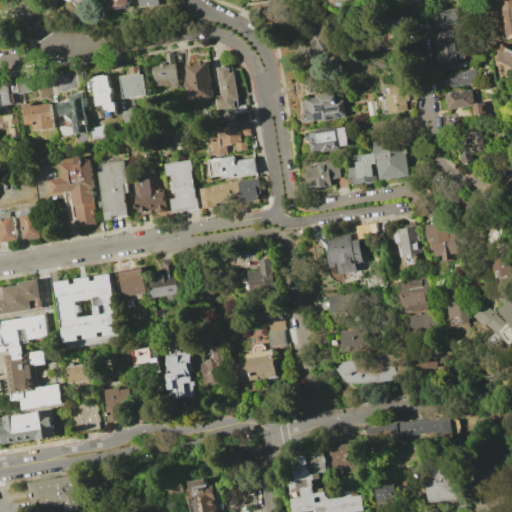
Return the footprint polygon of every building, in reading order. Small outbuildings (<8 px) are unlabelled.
[(128,0),(129,4),(127,5),(127,7),(113,9),(112,7),(109,7),(108,0),(128,0)] [(161,4),(159,0),(141,0),(143,8),(161,4)] [(500,2),(510,0),(511,0),(511,34),(506,36),(500,2)] [(439,10),(462,6),(466,24),(443,28),(439,10)] [(314,26),(326,46),(315,53),(302,33),(314,26)] [(437,31),(453,29),(456,50),(463,49),(466,66),(441,70),(436,40),(439,39),(437,31)] [(499,45),(511,51),(511,77),(500,71),(502,69),(489,62),(499,45)] [(177,85),(167,86),(167,84),(155,85),(152,67),(159,66),(159,64),(163,63),(164,65),(166,64),(164,52),(172,51),(177,85)] [(188,102),(185,84),(189,84),(186,65),(207,62),(213,98),(188,102)] [(138,66),(139,75),(142,74),(145,95),(123,98),(120,76),(129,75),(128,67),(138,66)] [(228,66),(229,73),(234,72),(238,99),(234,100),(235,106),(245,105),(246,111),(248,111),(250,121),(227,125),(225,115),(233,113),(233,109),(230,109),(230,108),(218,110),(216,96),(221,95),(217,68),(228,66)] [(449,75),(474,70),(477,84),(451,88),(449,75)] [(112,103),(114,102),(116,110),(109,111),(109,108),(103,109),(103,105),(96,106),(91,77),(107,74),(112,103)] [(30,91),(18,93),(18,92),(12,93),(10,83),(28,80),(30,91)] [(388,113),(385,93),(390,92),(389,84),(406,82),(409,100),(405,101),(407,110),(388,113)] [(0,83),(7,83),(11,103),(0,105),(0,83)] [(447,94),(472,90),(474,104),(483,102),(485,115),(475,117),(473,105),(449,109),(447,94)] [(311,97),(316,97),(316,94),(334,91),(335,101),(343,100),(346,117),(338,118),(338,119),(323,122),(323,120),(316,121),(316,119),(308,120),(307,114),(304,114),(303,101),(305,101),(309,96),(311,97)] [(81,93),(87,132),(74,134),(72,119),(66,114),(59,115),(57,102),(69,100),(68,95),(81,93)] [(376,115),(368,116),(366,103),(374,101),(376,115)] [(51,102),(55,128),(35,131),(34,123),(27,125),(24,104),(31,103),(32,105),(51,102)] [(133,122),(121,124),(119,111),(131,109),(133,122)] [(0,114),(15,112),(19,135),(6,138),(4,124),(0,125),(0,114)] [(245,136),(247,149),(236,151),(235,143),(227,145),(228,152),(214,154),(211,134),(221,133),(220,127),(249,123),(251,135),(245,136)] [(90,128),(104,126),(106,137),(92,139),(90,128)] [(345,127),(347,146),(341,147),(342,149),(323,152),(323,150),(312,152),(310,140),(306,141),(305,133),(316,131),(315,129),(339,126),(339,128),(345,127)] [(482,130),(485,152),(471,154),(472,163),(462,165),(459,147),(468,146),(467,139),(472,139),(471,132),(482,130)] [(382,141),(382,145),(405,142),(406,154),(405,154),(409,176),(381,180),(378,158),(375,158),(374,142),(382,141)] [(377,181),(355,185),(354,182),(348,183),(346,174),(349,173),(347,160),(358,159),(358,156),(374,153),(376,164),(371,164),(373,175),(376,174),(377,181)] [(80,155),(80,159),(89,157),(93,187),(91,187),(95,209),(94,209),(96,222),(78,224),(73,190),(53,194),(51,179),(63,177),(61,164),(62,163),(61,158),(80,155)] [(234,156),(235,160),(254,158),(256,173),(224,178),(223,174),(211,176),(208,160),(234,156)] [(309,189),(305,167),(326,164),(326,161),(337,159),(339,178),(330,179),(331,186),(309,189)] [(125,194),(128,216),(106,219),(99,171),(103,170),(102,164),(124,160),(129,193),(125,194)] [(191,171),(196,198),(197,197),(199,208),(173,212),(171,198),(176,198),(175,192),(171,193),(169,181),(173,181),(172,175),(167,176),(165,164),(191,160),(192,171),(191,171)] [(155,175),(157,189),(162,189),(165,208),(138,212),(135,193),(140,192),(138,178),(155,175)] [(258,179),(260,192),(256,193),(257,199),(241,202),(240,199),(237,182),(258,179)] [(215,206),(202,208),(199,188),(237,182),(240,199),(215,203),(215,206)] [(30,209),(31,213),(37,212),(41,238),(29,240),(29,238),(23,239),(20,216),(18,217),(17,211),(30,209)] [(18,240),(1,242),(0,235),(0,217),(2,217),(1,213),(15,211),(16,217),(14,217),(18,240)] [(424,226),(450,221),(456,253),(450,254),(452,260),(442,262),(440,255),(435,256),(433,250),(429,251),(424,226)] [(375,223),(378,236),(357,239),(355,226),(375,223)] [(417,227),(421,253),(399,256),(398,248),(401,248),(400,242),(396,243),(394,234),(399,234),(398,230),(417,227)] [(350,234),(351,241),(358,240),(362,262),(355,263),(356,270),(339,273),(337,262),(335,262),(335,266),(329,267),(326,250),(329,249),(327,237),(350,234)] [(492,257),(508,254),(511,277),(511,283),(497,285),(492,257)] [(274,286),(270,258),(257,260),(258,268),(246,271),(250,291),(274,286)] [(179,293),(153,297),(151,284),(161,283),(160,276),(164,275),(161,260),(174,259),(179,293)] [(143,268),(147,292),(139,294),(140,296),(131,298),(131,295),(124,297),(121,282),(124,281),(123,276),(135,274),(134,269),(143,268)] [(110,273),(120,333),(105,336),(105,331),(99,332),(100,336),(86,339),(85,334),(79,335),(80,339),(65,342),(56,282),(71,280),(72,284),(76,283),(76,279),(91,277),(91,281),(96,280),(95,275),(110,273)] [(378,285),(369,287),(368,275),(376,274),(378,285)] [(397,283),(428,278),(432,302),(428,302),(429,308),(405,313),(404,306),(401,306),(397,283)] [(38,280),(41,299),(31,300),(32,310),(0,314),(0,287),(19,285),(18,282),(38,280)] [(328,296),(331,314),(345,311),(344,306),(356,304),(354,292),(328,296)] [(284,319),(283,319),(267,322),(250,325),(245,300),(279,293),(284,319)] [(511,327),(498,309),(504,304),(500,299),(507,294),(511,299),(511,298),(511,327)] [(444,298),(464,296),(467,320),(462,325),(447,327),(444,298)] [(473,317),(484,304),(506,321),(496,333),(486,325),(484,327),(473,317)] [(409,316),(421,315),(421,314),(432,312),(435,329),(424,330),(423,327),(410,328),(409,316)] [(0,321),(45,314),(48,336),(21,341),(12,342),(0,344),(0,321)] [(269,347),(286,344),(283,330),(285,330),(283,319),(267,322),(269,333),(267,333),(269,347)] [(364,349),(343,352),(340,331),(361,328),(364,349)] [(21,341),(23,354),(30,352),(30,354),(43,352),(45,365),(30,367),(33,380),(34,379),(36,389),(59,385),(62,405),(23,411),(22,401),(13,402),(5,356),(14,355),(12,342),(21,341)] [(264,347),(265,351),(272,350),(276,375),(251,381),(249,373),(236,375),(234,362),(247,360),(246,354),(253,353),(252,349),(255,346),(261,345),(264,347)] [(127,350),(155,346),(158,363),(129,368),(127,350)] [(223,347),(226,372),(219,373),(220,381),(204,383),(203,377),(206,377),(206,375),(202,375),(201,365),(205,365),(204,363),(206,363),(206,360),(209,360),(209,362),(213,362),(211,349),(223,347)] [(171,398),(192,394),(190,384),(192,383),(191,379),(194,379),(188,350),(183,351),(183,348),(164,351),(164,356),(163,356),(165,372),(163,372),(166,389),(169,388),(171,398)] [(335,368),(345,383),(370,384),(407,378),(403,351),(346,360),(335,368)] [(414,357),(441,358),(440,363),(436,363),(436,368),(414,368),(414,357)] [(73,362),(74,366),(90,364),(93,380),(89,381),(90,383),(76,385),(75,383),(69,384),(66,363),(73,362)] [(118,388),(119,390),(128,389),(129,397),(120,398),(121,406),(118,407),(120,420),(107,422),(105,405),(107,405),(105,390),(118,388)] [(100,428),(76,431),(72,404),(96,401),(100,428)] [(0,417),(50,410),(52,417),(53,417),(55,426),(53,427),(55,437),(3,444),(1,427),(2,427),(0,417)] [(446,415),(450,435),(370,448),(366,428),(446,415)] [(329,446),(361,441),(366,470),(334,476),(329,446)] [(313,480),(315,494),(321,493),(321,494),(326,493),(327,497),(331,500),(347,497),(349,494),(359,492),(360,496),(363,496),(365,510),(353,511),(318,511),(318,510),(306,511),(295,511),(290,482),(297,481),(293,458),(324,453),(327,471),(323,472),(323,473),(321,474),(321,479),(313,480)] [(431,504),(424,469),(458,462),(465,498),(431,504)] [(78,508),(65,510),(64,503),(50,505),(33,508),(29,482),(73,475),(78,508)] [(395,476),(398,507),(379,509),(376,478),(395,476)] [(169,497),(184,492),(179,478),(165,482),(169,497)] [(186,482),(190,511),(219,511),(216,485),(208,486),(207,479),(186,482)]
